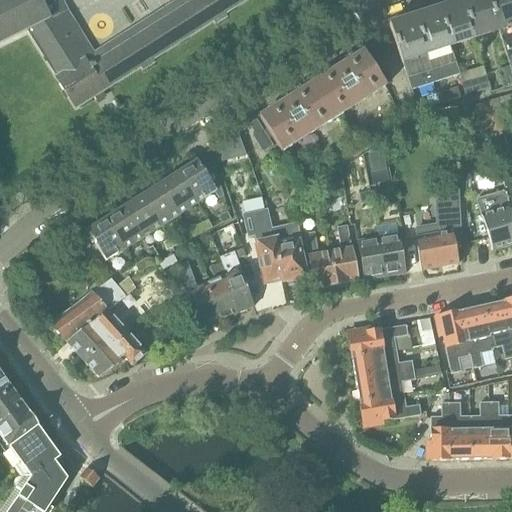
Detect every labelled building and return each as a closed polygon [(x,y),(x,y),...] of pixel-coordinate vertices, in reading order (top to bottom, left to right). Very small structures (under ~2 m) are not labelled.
[(0,0),(0,44),(29,30),(59,77),(57,78),(56,78),(55,78),(75,110),(77,109),(76,108),(93,98),(108,88),(141,68),(143,70),(154,63),(152,60),(213,22),(215,24),(226,17),(225,14),(247,0),(180,0),(91,57),(69,22),(57,0),(0,0)] [(472,0),(462,3),(474,41),(498,33),(487,0),(472,0)] [(511,0),(487,0),(498,33),(511,76),(511,0)] [(438,11),(450,48),(474,41),(462,3),(439,11),(438,11)] [(414,19),(435,84),(459,76),(450,48),(438,11),(414,19)] [(401,64),(410,92),(435,84),(414,19),(391,26),(390,25),(389,25),(401,64)] [(312,86),(334,120),(386,87),(364,53),(312,86)] [(497,73),(502,90),(511,86),(511,85),(507,69),(497,73)] [(465,97),(489,90),(486,78),(462,84),(465,97)] [(282,153),(334,120),(312,86),(260,118),(282,153)] [(441,105),(460,99),(456,88),(438,94),(438,96),(441,104),(441,105)] [(488,104),(492,127),(494,151),(497,151),(498,154),(511,150),(511,134),(511,132),(509,132),(507,125),(506,126),(504,120),(508,118),(507,112),(504,99),(488,104)] [(495,163),(494,151),(492,127),(488,104),(475,108),(477,164),(495,163)] [(443,129),(460,126),(456,109),(440,112),(443,129)] [(262,152),(272,146),(256,122),(250,126),(254,133),(253,137),(262,152)] [(221,161),(245,156),(236,131),(215,144),(221,161)] [(381,154),(367,157),(370,174),(384,171),(381,154)] [(178,174),(197,203),(214,193),(218,200),(223,198),(213,169),(205,174),(197,162),(178,174)] [(178,215),(197,203),(178,174),(159,186),(178,215)] [(511,220),(511,178),(503,181),(505,195),(510,209),(509,209),(511,220)] [(454,251),(460,250),(457,211),(459,211),(459,198),(458,198),(458,182),(439,182),(439,186),(435,186),(435,210),(427,210),(432,236),(415,239),(421,272),(457,265),(454,251)] [(142,197),(160,227),(178,215),(159,186),(142,197)] [(380,191),(369,192),(371,203),(382,202),(380,191)] [(371,203),(369,192),(359,194),(360,205),(371,203)] [(477,196),(482,219),(491,251),(511,244),(511,220),(509,209),(495,213),(489,193),(477,196)] [(142,238),(160,227),(142,197),(123,209),(142,238)] [(105,220),(124,250),(142,238),(123,209),(105,220)] [(283,280),(276,249),(272,230),(267,210),(249,214),(265,284),(283,280)] [(218,217),(222,225),(231,220),(227,213),(218,217)] [(105,262),(124,250),(105,220),(86,232),(105,262)] [(212,229),(208,221),(189,230),(194,239),(212,229)] [(297,224),(272,230),(276,249),(283,280),(284,283),(305,278),(305,276),(308,276),(301,242),(297,224)] [(341,252),(329,254),(336,287),(357,282),(346,228),(336,230),(341,252)] [(305,241),(301,242),(308,276),(312,275),(315,291),(336,287),(329,254),(318,256),(314,234),(304,236),(305,241)] [(399,235),(378,239),(385,278),(405,274),(399,235)] [(178,237),(169,241),(174,248),(181,244),(178,237)] [(363,281),(385,278),(378,239),(357,242),(363,281)] [(166,252),(174,248),(169,241),(162,244),(166,252)] [(221,264),(217,266),(237,315),(253,309),(238,270),(240,270),(237,260),(244,258),(242,250),(234,253),(219,259),(221,264)] [(158,264),(162,272),(177,263),(173,256),(158,264)] [(135,267),(140,274),(149,268),(145,261),(135,267)] [(188,291),(198,317),(203,329),(221,322),(205,284),(196,288),(187,264),(178,268),(188,291)] [(208,279),(203,281),(205,284),(221,322),(237,315),(217,266),(210,269),(214,280),(209,282),(208,279)] [(128,278),(118,286),(126,297),(135,289),(128,278)] [(51,327),(66,344),(95,322),(107,313),(125,298),(110,280),(76,308),(51,327)] [(186,321),(198,317),(188,291),(176,296),(186,321)] [(511,301),(503,304),(505,313),(501,314),(505,334),(508,333),(511,352),(511,301)] [(483,308),(492,350),(502,348),(505,361),(511,359),(511,352),(508,333),(505,334),(501,314),(505,313),(503,304),(483,308)] [(461,313),(470,357),(473,370),(483,368),(480,355),(493,352),(492,350),(483,308),(461,313)] [(95,322),(66,344),(82,361),(110,340),(114,345),(127,335),(107,313),(95,322)] [(458,360),(470,357),(461,313),(434,319),(438,338),(442,337),(445,349),(451,375),(461,373),(458,360)] [(419,322),(421,333),(431,331),(429,320),(419,322)] [(366,330),(347,334),(351,360),(396,352),(393,340),(407,337),(405,327),(379,332),(367,334),(366,330)] [(132,368),(146,356),(145,356),(151,349),(144,341),(147,339),(144,335),(135,344),(127,335),(114,345),(110,340),(82,361),(99,379),(124,360),(132,368)] [(398,365),(396,352),(351,360),(355,381),(412,372),(411,363),(398,365)] [(440,376),(439,367),(413,371),(415,381),(440,376)] [(355,381),(359,403),(403,395),(401,384),(414,382),(412,372),(355,381)] [(0,376),(0,400),(12,392),(7,386),(0,376)] [(0,427),(24,409),(12,392),(0,400),(0,427)] [(405,408),(403,395),(359,403),(363,429),(383,426),(382,422),(394,420),(394,421),(420,416),(419,406),(405,408)] [(470,461),(491,461),(491,451),(487,451),(487,441),(489,441),(488,404),(479,404),(479,407),(469,407),(469,418),(469,419),(470,461)] [(491,461),(509,460),(508,417),(498,417),(498,404),(488,404),(489,441),(487,441),(487,451),(491,451),(491,461)] [(451,446),(450,405),(441,405),(441,419),(430,419),(431,432),(431,445),(426,445),(426,462),(450,461),(450,446),(451,446)] [(450,446),(450,461),(470,461),(469,419),(460,419),(459,405),(450,405),(451,446),(450,446)] [(39,424),(32,415),(30,416),(29,414),(28,415),(24,409),(0,427),(0,440),(2,439),(8,449),(11,454),(12,453),(42,434),(37,428),(38,427),(37,426),(39,424)] [(45,511),(67,481),(54,463),(60,459),(42,434),(12,453),(11,454),(30,479),(17,498),(7,511),(45,511)] [(81,480),(90,487),(97,478),(88,471),(81,480)]
